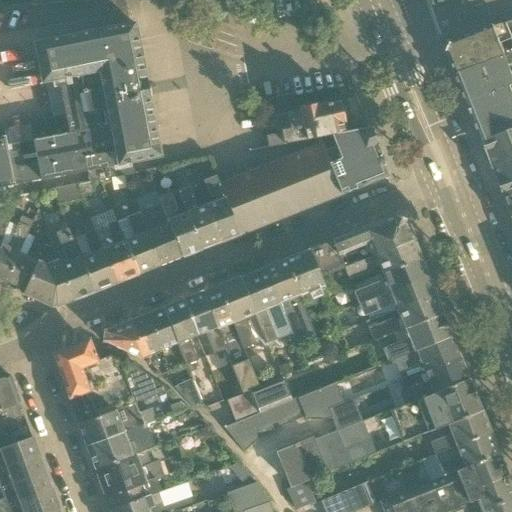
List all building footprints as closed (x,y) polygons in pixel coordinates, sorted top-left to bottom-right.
[(131,163),(160,157),(149,98),(150,98),(147,82),(146,83),(134,24),(33,44),(41,83),(58,80),(65,115),(29,122),(33,141),(7,146),(5,137),(0,137),(0,188),(41,180),(41,181),(87,172),(89,183),(133,174),(131,163)] [(511,52),(511,39),(506,24),(495,27),(453,43),(453,44),(449,51),(449,52),(458,74),(498,58),(506,55),(511,52)] [(511,52),(506,55),(498,58),(458,74),(469,103),(477,123),(485,143),(511,132),(511,52)] [(338,105),(338,104),(338,103),(319,107),(319,105),(300,109),(300,111),(288,113),(291,129),(281,131),(282,134),(267,137),(269,148),(320,138),(344,133),(343,124),(343,122),(344,122),(347,116),(345,109),(340,105),(338,105)] [(320,138),(323,144),(325,151),(330,164),(341,160),(375,146),(374,146),(368,130),(369,130),(368,128),(344,133),(320,138)] [(511,132),(485,143),(489,152),(488,152),(489,153),(490,152),(496,166),(495,166),(496,169),(497,169),(502,182),(500,183),(501,184),(501,183),(505,193),(511,190),(511,132)] [(325,151),(323,144),(254,171),(218,185),(238,236),(342,194),(335,175),(330,164),(325,151)] [(382,178),(385,171),(384,170),(377,153),(378,153),(375,146),(341,160),(345,171),(335,175),(342,194),(369,183),(369,184),(382,179),(382,178)] [(238,236),(218,185),(215,178),(203,182),(211,203),(205,206),(219,243),(238,235),(238,236)] [(58,201),(80,200),(79,185),(57,186),(58,201)] [(219,243),(205,206),(197,209),(189,188),(177,193),(186,214),(200,250),(219,243)] [(200,250),(186,214),(179,216),(171,195),(159,200),(161,205),(182,258),(200,250)] [(134,215),(117,222),(125,241),(138,275),(160,266),(139,213),(134,201),(129,203),(134,215)] [(160,266),(182,258),(161,205),(150,209),(139,213),(160,266)] [(0,244),(10,222),(10,221),(11,218),(0,214),(0,244)] [(358,261),(412,240),(404,220),(395,216),(331,242),(337,255),(342,268),(344,268),(358,262),(358,261)] [(26,237),(29,228),(32,221),(21,217),(18,225),(10,222),(0,244),(0,284),(3,286),(19,251),(26,237)] [(125,241),(117,222),(95,230),(116,284),(138,275),(125,241)] [(69,229),(68,230),(65,223),(54,227),(61,247),(53,250),(57,259),(73,300),(94,292),(81,259),(69,229)] [(94,292),(116,284),(95,230),(84,235),(91,255),(81,259),(94,292)] [(38,259),(44,245),(48,236),(38,231),(27,255),(19,251),(3,286),(22,295),(38,259)] [(380,274),(419,258),(412,240),(358,261),(358,262),(344,268),(349,280),(375,269),(377,267),(380,274)] [(337,255),(331,242),(307,251),(319,278),(342,268),(337,255)] [(319,278),(307,251),(283,261),(298,298),(300,297),(323,288),(319,278)] [(358,304),(427,277),(422,265),(419,258),(380,274),(384,282),(380,282),(354,292),(358,304)] [(57,307),(73,300),(57,259),(46,263),(38,259),(22,295),(50,307),(57,307)] [(298,298),(283,261),(263,269),(278,306),(288,302),(295,322),(299,320),(301,324),(310,321),(300,297),(298,298)] [(264,311),(278,306),(263,269),(239,278),(254,316),(266,344),(276,340),(264,311)] [(395,311),(434,295),(431,290),(432,290),(427,277),(358,304),(363,316),(389,306),(392,303),(395,311)] [(245,319),(254,316),(239,278),(219,287),(244,348),(255,344),(245,319)] [(243,349),(244,348),(219,287),(202,293),(224,350),(241,393),(249,390),(259,386),(248,359),(247,360),(243,349)] [(213,354),(224,350),(202,293),(183,301),(196,336),(204,332),(213,354)] [(403,330),(442,315),(442,314),(441,314),(434,295),(395,311),(399,319),(395,319),(369,330),(374,341),(403,330)] [(188,339),(196,336),(183,301),(164,309),(177,343),(176,344),(185,366),(197,361),(188,339)] [(161,350),(176,344),(177,343),(164,309),(148,315),(161,350)] [(161,350),(148,315),(130,322),(145,358),(161,351),(161,350)] [(387,360),(450,335),(442,315),(403,330),(407,339),(382,348),(387,360)] [(142,360),(145,358),(130,322),(105,332),(103,342),(104,342),(142,360)] [(422,371),(459,357),(450,335),(450,336),(450,335),(387,360),(388,361),(388,360),(391,367),(396,365),(398,370),(418,362),(422,371)] [(114,412),(134,404),(168,391),(169,390),(137,367),(136,368),(116,359),(91,347),(84,343),(84,342),(58,353),(55,360),(69,399),(79,424),(114,411),(114,412)] [(410,401),(467,379),(459,357),(422,371),(427,383),(406,391),(410,401)] [(14,420),(24,416),(19,404),(20,403),(9,376),(3,373),(0,374),(0,408),(8,431),(17,428),(14,420)] [(258,413),(290,400),(283,382),(281,378),(259,386),(249,390),(258,413)] [(445,423),(480,410),(474,396),(475,396),(472,389),(471,389),(467,379),(410,401),(410,402),(390,410),(403,442),(421,435),(430,431),(446,425),(445,423)] [(192,407),(201,403),(192,380),(175,388),(174,388),(192,407)] [(322,387),(328,407),(343,401),(335,382),(322,387)] [(307,424),(331,418),(332,418),(328,407),(322,387),(290,400),(258,413),(224,428),(243,452),(261,437),(273,432),(272,430),(304,416),(307,424)] [(149,409),(138,413),(134,404),(114,412),(114,411),(79,424),(79,425),(87,447),(154,422),(149,409)] [(0,431),(1,434),(8,431),(0,408),(0,431)] [(435,454),(489,432),(480,410),(445,423),(446,425),(446,424),(450,435),(430,443),(435,454)] [(277,451),(291,487),(308,480),(376,453),(363,421),(338,431),(337,430),(313,440),(312,437),(277,451)] [(95,468),(130,456),(127,444),(133,442),(134,445),(159,435),(154,422),(87,447),(95,468)] [(463,468),(497,454),(489,432),(435,454),(443,476),(463,468)] [(0,470),(39,455),(32,438),(33,438),(33,437),(0,450),(0,470)] [(95,468),(106,498),(109,497),(113,508),(160,492),(156,480),(164,477),(160,469),(146,474),(145,470),(151,467),(145,452),(131,457),(130,456),(95,468)] [(511,511),(511,490),(497,454),(463,468),(443,476),(379,502),(383,511),(511,511)] [(0,489),(0,490),(45,473),(39,455),(0,470),(0,489)] [(236,487),(249,476),(238,463),(221,468),(236,487)] [(0,509),(52,490),(45,473),(0,490),(4,499),(0,500),(0,509)] [(308,480),(291,487),(286,490),(294,506),(296,510),(310,504),(316,501),(308,480)] [(162,504),(162,503),(190,493),(186,483),(160,492),(113,508),(110,510),(110,511),(149,511),(148,509),(162,504)] [(272,501),(263,490),(256,483),(227,494),(233,511),(242,511),(269,502),(272,501)] [(363,484),(320,501),(324,511),(351,511),(371,504),(363,484)] [(46,511),(58,507),(52,492),(52,490),(0,509),(0,511),(46,511)] [(272,511),(269,502),(242,511),(272,511)]
